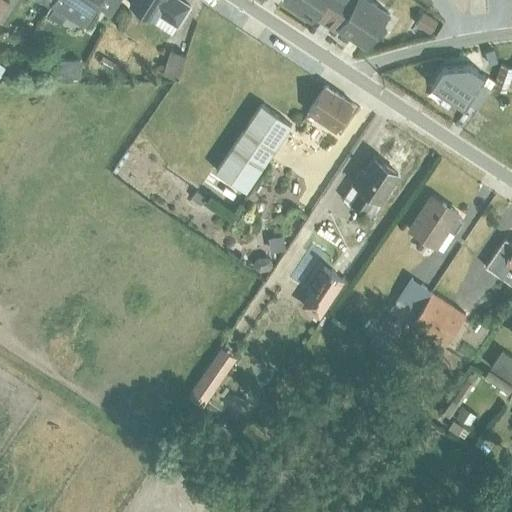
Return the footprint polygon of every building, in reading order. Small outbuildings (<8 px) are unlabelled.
[(0,0),(0,74),(0,75),(6,65),(0,61),(0,53),(1,52),(0,51),(0,15),(10,0),(8,0),(0,0)] [(54,0),(51,5),(83,26),(84,24),(87,26),(99,7),(96,5),(99,0),(54,0)] [(99,0),(96,5),(99,7),(111,15),(120,0),(99,0)] [(132,0),(129,4),(172,33),(191,5),(182,0),(132,0)] [(339,0),(288,0),(313,17),(316,13),(326,20),(339,0)] [(339,0),(326,20),(338,28),(340,25),(360,38),(368,43),(389,12),(370,0),(339,0)] [(424,11),(416,22),(430,31),(437,20),(424,11)] [(170,49),(162,73),(179,78),(186,54),(170,49)] [(81,59),(59,59),(60,77),(81,78),(81,59)] [(511,65),(501,62),(493,86),(507,90),(511,74),(511,65)] [(468,101),(481,81),(486,74),(470,64),(443,66),(431,84),(465,106),(468,101)] [(481,81),(468,101),(479,108),(492,88),(481,81)] [(326,84),(308,111),(336,130),(355,103),(326,84)] [(262,103),(217,169),(247,190),(292,124),(262,103)] [(353,183),(344,197),(350,205),(351,202),(371,214),(398,172),(375,156),(366,170),(362,167),(351,181),(353,183)] [(218,177),(210,188),(234,204),(241,193),(218,177)] [(432,194),(409,229),(437,247),(438,246),(443,250),(463,219),(457,215),(459,212),(432,194)] [(319,232),(353,257),(367,238),(332,213),(319,232)] [(283,233),(268,236),(270,250),(285,248),(283,233)] [(511,241),(505,237),(486,265),(511,283),(511,241)] [(257,256),(254,261),(254,266),(259,269),(269,268),(273,263),(272,258),(267,254),(257,256)] [(310,292),(302,305),(320,317),(344,280),(323,266),(307,290),(310,292)] [(411,323),(432,290),(412,277),(390,310),(411,323)] [(432,290),(411,323),(444,345),(466,312),(432,290)] [(220,345),(187,393),(204,404),(237,356),(220,345)] [(511,353),(502,347),(490,365),(511,380),(511,353)] [(511,382),(489,368),(484,374),(508,390),(511,384),(511,382)] [(470,370),(442,410),(449,415),(477,375),(470,370)] [(463,404),(456,415),(471,424),(477,413),(463,404)]
